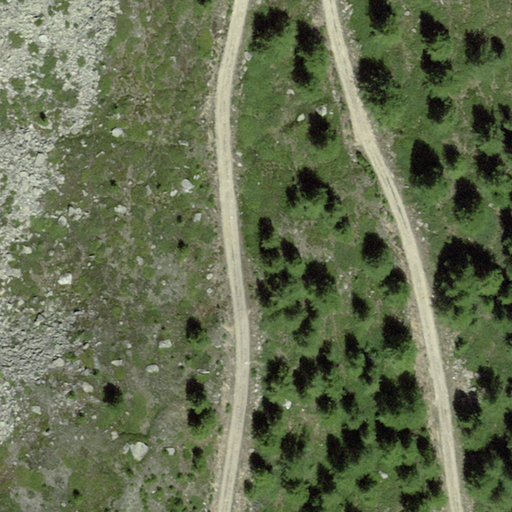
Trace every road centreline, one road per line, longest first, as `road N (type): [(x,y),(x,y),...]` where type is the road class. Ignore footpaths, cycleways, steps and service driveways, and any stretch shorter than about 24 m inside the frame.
road 1 (track): [(456,511),(422,289),(360,125),(328,0)]
road 2 (track): [(241,0),(222,96),(241,366),(222,511)]
